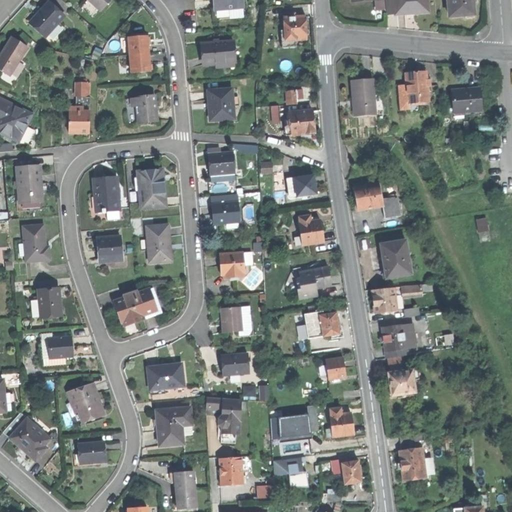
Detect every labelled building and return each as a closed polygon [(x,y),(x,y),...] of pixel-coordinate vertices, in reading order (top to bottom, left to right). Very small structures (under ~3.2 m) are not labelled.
[(30,22),(46,36),(65,14),(50,0),(39,12),(30,22)] [(89,0),(101,10),(110,0),(89,0)] [(382,0),(384,16),(393,15),(391,0),(382,0)] [(410,14),(426,13),(425,0),(391,0),(393,15),(410,14)] [(445,0),(447,17),(471,15),(470,2),(469,0),(445,0)] [(243,16),(243,6),(214,8),(215,18),(243,16)] [(282,30),(283,47),(297,46),(297,39),(307,38),(307,35),(310,35),(309,32),(309,28),(306,28),(305,16),(284,17),(285,30),(282,30)] [(129,37),(130,54),(149,52),(148,44),(147,36),(129,37)] [(0,57),(0,68),(10,75),(28,46),(12,37),(2,54),(0,57)] [(123,55),(130,54),(129,37),(122,38),(123,55)] [(204,53),(205,63),(215,62),(235,60),(233,39),(204,42),(204,53)] [(132,73),(151,71),(150,63),(149,52),(130,54),(132,73)] [(408,87),(409,104),(430,102),(428,86),(428,80),(427,75),(416,76),(407,76),(408,87)] [(354,99),(355,117),(376,115),(375,104),(374,96),(373,79),(352,81),(354,99)] [(70,106),(70,110),(91,111),(91,82),(87,82),(87,96),(79,95),(77,95),(77,106),(70,106)] [(210,108),(211,120),(234,118),(233,105),(232,96),(232,87),(208,90),(209,103),(213,103),(213,108),(210,108)] [(409,108),(409,104),(408,87),(401,87),(403,109),(409,108)] [(452,91),(454,113),(482,111),(480,89),(465,90),(452,91)] [(287,92),(288,104),(296,104),(295,91),(287,92)] [(139,122),(158,120),(157,108),(155,95),(136,98),(137,106),(139,122)] [(22,108),(0,98),(0,133),(9,137),(22,108)] [(78,132),(90,132),(91,111),(70,110),(69,132),(78,132)] [(286,125),(287,135),(315,132),(314,122),(313,110),(311,110),(300,111),(289,112),(290,121),(288,121),(288,124),(286,125)] [(482,118),(482,111),(454,113),(454,120),(482,118)] [(211,174),(235,172),(234,152),(210,154),(211,165),(211,174)] [(263,164),(263,172),(273,172),(273,163),(263,164)] [(32,202),(43,202),(43,191),(40,192),(40,185),(42,185),(41,166),(18,167),(19,187),(21,203),(32,202)] [(142,208),(167,206),(166,192),(165,186),(161,186),(159,169),(138,171),(142,208)] [(298,195),(316,192),(315,183),(314,175),(295,178),(297,191),(298,195)] [(117,176),(94,178),(95,188),(96,195),(99,195),(100,212),(121,210),(120,199),(118,199),(117,193),(119,192),(117,176)] [(290,192),(297,191),(295,178),(288,179),(290,192)] [(358,211),(384,206),(380,184),(355,189),(356,196),(357,201),(356,203),(356,207),(358,208),(358,211)] [(32,206),(32,202),(21,203),(19,187),(16,188),(17,207),(32,206)] [(390,207),(392,217),(401,216),(398,198),(389,199),(390,207)] [(214,213),(215,222),(241,220),(239,202),(213,204),(214,213)] [(303,244),(324,240),(322,229),(320,219),(311,221),(310,215),(301,216),(302,223),(300,223),(302,236),(303,244)] [(487,218),(476,219),(478,231),(489,230),(487,218)] [(151,262),(172,260),(171,249),(169,250),(168,239),(167,224),(148,226),(151,262)] [(28,261),(51,259),(50,248),(46,248),(45,240),(44,225),(25,227),(28,261)] [(100,248),(101,259),(110,258),(110,255),(123,254),(122,235),(99,237),(100,248)] [(293,246),(303,244),(302,236),(292,238),(293,246)] [(384,263),(387,279),(412,274),(406,240),(381,245),(384,263)] [(244,252),(220,254),(220,263),(221,274),(225,274),(225,277),(244,276),(244,272),(245,272),(244,252)] [(316,288),(331,285),(330,277),(328,267),(305,271),(307,279),(300,280),(300,282),(301,288),(302,291),(316,288)] [(298,272),(300,280),(307,279),(305,271),(298,272)] [(318,296),(316,288),(302,291),(301,288),(298,289),(297,289),(299,300),(318,296)] [(375,302),(376,313),(397,311),(395,294),(395,288),(374,290),(375,302)] [(42,318),(63,317),(62,303),(61,295),(56,296),(55,289),(40,290),(42,318)] [(151,289),(149,290),(156,311),(145,314),(147,318),(164,312),(157,290),(153,292),(151,289)] [(131,319),(133,323),(141,320),(147,318),(145,314),(156,311),(149,290),(140,293),(139,290),(125,295),(126,298),(116,301),(124,322),(126,321),(131,319)] [(250,305),(241,306),(242,314),(251,313),(250,305)] [(240,330),(243,330),(242,314),(241,306),(225,307),(227,320),(223,320),(224,332),(240,330)] [(405,310),(406,317),(421,315),(420,308),(405,310)] [(322,319),(324,335),(341,333),(339,322),(337,312),(321,315),(322,319)] [(251,313),(242,314),(243,330),(240,330),(240,334),(250,334),(252,329),(251,313)] [(317,337),(324,335),(322,319),(314,320),(317,337)] [(385,342),(387,352),(402,349),(407,349),(407,348),(404,333),(403,327),(403,325),(383,328),(384,337),(385,342)] [(409,332),(404,333),(407,348),(417,346),(414,331),(409,332)] [(50,340),(52,359),(67,357),(74,357),(73,348),(72,338),(50,340)] [(298,349),(299,355),(311,353),(310,347),(298,349)] [(403,356),(402,349),(387,352),(388,358),(403,356)] [(223,356),(225,374),(250,372),(248,353),(233,355),(223,356)] [(68,365),(67,357),(52,359),(52,366),(68,365)] [(344,357),(327,359),(329,378),(334,377),(340,376),(346,375),(344,357)] [(405,371),(404,363),(402,364),(401,361),(389,363),(391,373),(405,371)] [(171,387),(186,386),(184,364),(170,365),(149,367),(151,389),(171,387)] [(419,369),(405,371),(391,373),(390,373),(392,386),(393,396),(408,394),(408,397),(417,396),(415,380),(421,379),(419,369)] [(77,402),(84,421),(106,413),(102,403),(99,404),(96,395),(99,394),(95,383),(69,393),(73,403),(77,402)] [(261,387),(261,400),(270,399),(269,386),(261,387)] [(244,396),(255,396),(255,387),(244,387),(244,396)] [(214,407),(223,408),(223,398),(207,398),(207,413),(214,413),(214,407)] [(223,419),(241,420),(242,399),(223,398),(223,408),(223,413),(223,416),(223,419)] [(80,423),(84,421),(77,402),(73,403),(80,423)] [(334,436),(355,433),(353,422),(352,411),(342,413),(341,406),(332,408),(333,414),(331,414),(333,427),(334,436)] [(192,408),(157,411),(159,427),(160,446),(185,444),(184,436),(183,426),(192,425),(193,425),(192,408)] [(273,441),(309,437),(307,415),(271,418),(273,441)] [(23,448),(37,461),(49,448),(46,445),(52,439),(29,418),(11,437),(23,448)] [(241,433),(241,420),(223,419),(223,424),(223,428),(222,432),(236,433),(241,433)] [(193,435),(192,425),(183,426),(184,436),(193,435)] [(236,441),(236,433),(222,432),(222,441),(236,441)] [(401,436),(402,444),(417,442),(426,441),(425,433),(401,436)] [(111,442),(80,445),(81,453),(82,463),(103,461),(112,460),(111,450),(111,442)] [(402,444),(403,451),(418,449),(417,442),(402,444)] [(404,481),(427,478),(423,449),(418,449),(403,451),(401,452),(402,466),(404,481)] [(104,464),(103,461),(82,463),(81,453),(76,454),(77,467),(104,464)] [(221,472),(222,485),(243,484),(243,481),(242,474),(241,457),(220,458),(221,472)] [(306,463),(305,457),(273,461),(274,477),(290,474),(291,487),(309,486),(307,470),(303,471),(303,467),(303,464),(306,463)] [(347,484),(363,481),(362,471),(360,460),(343,463),(347,484)] [(177,490),(196,488),(194,471),(175,472),(176,482),(177,490)] [(258,485),(258,499),(270,498),(269,484),(258,485)] [(197,505),(196,488),(177,490),(178,499),(179,507),(197,505)]
